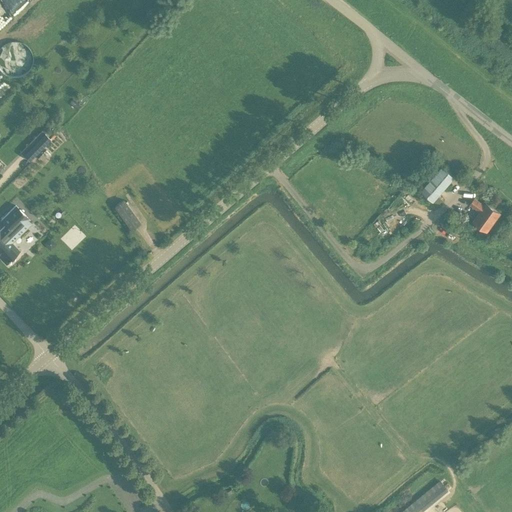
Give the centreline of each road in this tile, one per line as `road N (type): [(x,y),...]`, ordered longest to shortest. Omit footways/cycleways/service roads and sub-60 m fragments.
road 1 (track): [(65,380),(253,224),(272,231),(340,315),(366,315),(423,272),(443,268),(511,310)]
road 2 (tertiary): [(46,358),(368,81)]
road 3 (unclassified): [(165,511),(46,358)]
